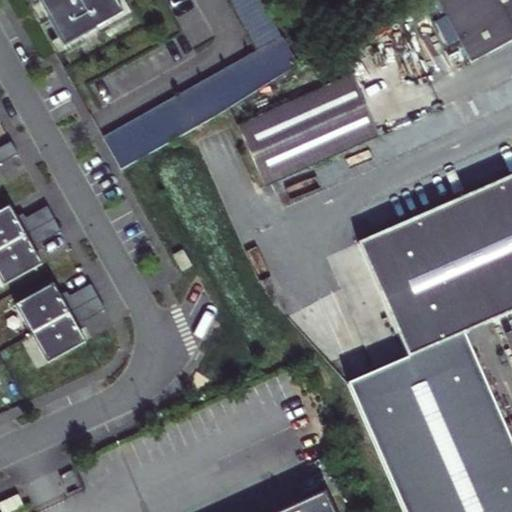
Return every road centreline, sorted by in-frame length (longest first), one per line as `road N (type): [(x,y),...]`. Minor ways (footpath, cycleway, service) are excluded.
road 1 (residential): [(0,51),(135,293),(151,339),(140,381),(118,402),(0,455)]
road 2 (residential): [(511,108),(266,223)]
